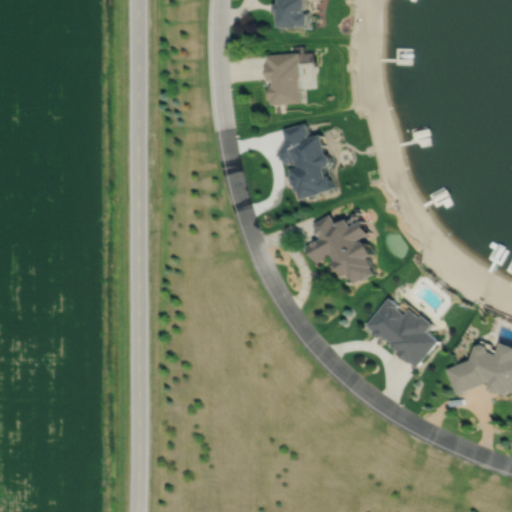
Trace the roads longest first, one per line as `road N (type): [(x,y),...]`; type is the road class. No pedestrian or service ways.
road 1 (residential): [(135,0),(136,511)]
road 2 (residential): [(218,0),(224,127),(241,207),(269,276),(311,340)]
road 3 (residential): [(511,466),(387,408),(311,340)]
